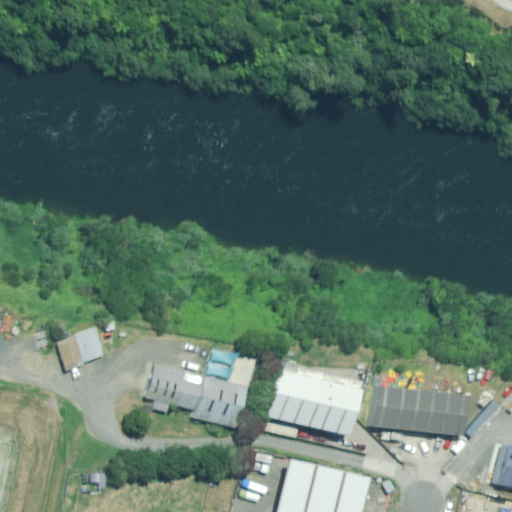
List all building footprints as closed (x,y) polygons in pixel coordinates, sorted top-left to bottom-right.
[(71,336),(80,363),(101,355),(91,329),(71,336)] [(80,363),(71,336),(54,342),(64,371),(81,365),(80,363)] [(240,384),(147,362),(139,398),(188,410),(186,418),(229,428),(240,384)] [(354,382),(268,362),(256,409),(343,430),(354,382)] [(369,388),(366,423),(459,431),(462,396),(369,388)] [(511,443),(505,442),(495,483),(511,487),(511,443)] [(356,511),(365,476),(277,455),(263,511),(356,511)]
